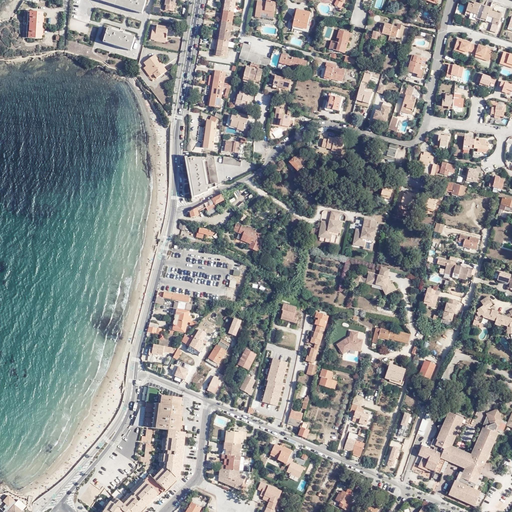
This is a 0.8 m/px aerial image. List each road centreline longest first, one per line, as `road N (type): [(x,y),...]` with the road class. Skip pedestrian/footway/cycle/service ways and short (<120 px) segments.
road 1 (residential): [(173,209),(185,211),(243,180),(316,128),(414,144),(453,0)]
road 2 (residential): [(209,400),(458,511)]
road 3 (secondary): [(199,0),(173,209)]
road 4 (secondary): [(173,209),(136,371)]
road 5 (secondary): [(136,371),(125,421),(59,504)]
road 6 (residential): [(166,511),(197,479),(209,400)]
